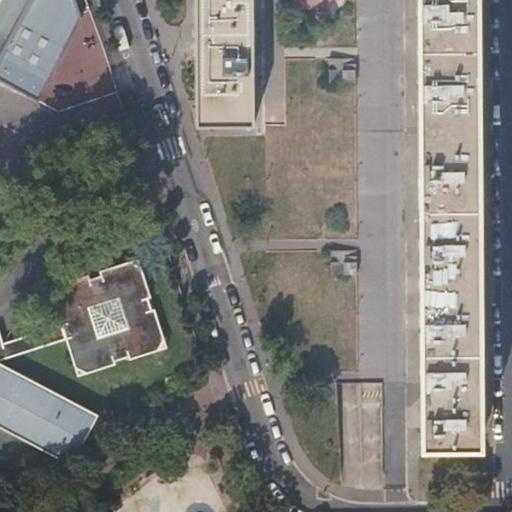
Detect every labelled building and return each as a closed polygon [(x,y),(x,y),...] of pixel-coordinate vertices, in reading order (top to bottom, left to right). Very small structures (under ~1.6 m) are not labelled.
[(0,0),(0,77),(42,99),(83,21),(76,0),(0,0)] [(194,0),(195,124),(252,123),(250,0),(194,0)] [(419,0),(423,444),(457,444),(479,444),(475,0),(419,0)] [(354,52),(355,76),(381,76),(381,53),(354,52)] [(356,245),(356,268),(383,268),(383,244),(356,245)] [(140,266),(139,267),(132,263),(131,261),(99,271),(101,276),(89,280),(88,275),(56,285),(57,287),(53,294),(51,295),(61,325),(2,343),(2,341),(1,341),(0,341),(0,360),(66,340),(75,369),(77,369),(84,373),(85,374),(115,365),(114,362),(128,357),(129,360),(159,350),(159,349),(163,341),(164,341),(154,309),(151,310),(148,299),(151,298),(140,266)] [(0,427),(71,465),(97,415),(0,365),(0,427)] [(357,458),(356,425),(339,426),(341,476),(367,475),(366,457),(357,458)]
